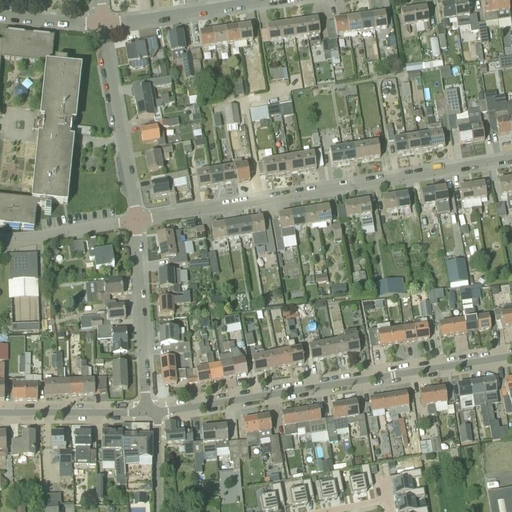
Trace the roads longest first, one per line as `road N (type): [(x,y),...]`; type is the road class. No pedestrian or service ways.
road 1 (residential): [(135,221),(511,158)]
road 2 (residential): [(511,355),(156,411)]
road 3 (residential): [(135,221),(105,23)]
road 4 (residential): [(146,412),(135,221)]
road 5 (residential): [(105,23),(254,0)]
road 6 (residential): [(146,412),(0,413)]
road 7 (residential): [(135,221),(0,238)]
